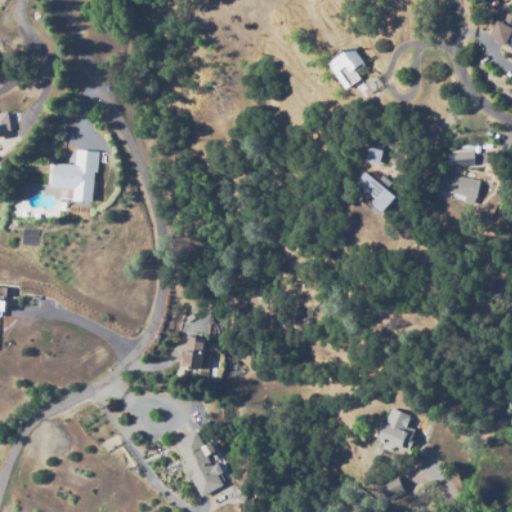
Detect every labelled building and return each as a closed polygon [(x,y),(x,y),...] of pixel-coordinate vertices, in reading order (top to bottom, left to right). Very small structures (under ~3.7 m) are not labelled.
[(511,48),(493,31),(489,27),(502,13),(511,21),(511,48)] [(345,89),(327,64),(352,46),(364,63),(354,70),(360,79),(345,89)] [(0,114),(8,113),(11,134),(0,135),(0,114)] [(367,164),(372,149),(386,153),(381,168),(367,164)] [(93,201),(56,199),(54,190),(51,190),(53,164),(76,165),(77,150),(99,151),(98,172),(94,172),(93,201)] [(452,167),(451,152),(474,150),(475,165),(452,167)] [(476,197),(439,190),(443,173),(479,180),(476,197)] [(388,218),(356,191),(367,178),(378,187),(383,180),(392,188),(387,194),(399,204),(388,218)] [(0,308),(10,309),(11,298),(0,297),(0,308)] [(200,370),(184,367),(189,336),(205,338),(200,370)] [(408,452),(378,439),(391,407),(410,416),(406,425),(415,429),(413,433),(416,434),(408,452)] [(202,496),(193,478),(189,480),(183,469),(188,466),(175,442),(197,431),(224,485),(202,496)] [(388,501),(380,482),(398,475),(406,494),(388,501)] [(234,492),(247,495),(245,502),(232,499),(234,492)]
